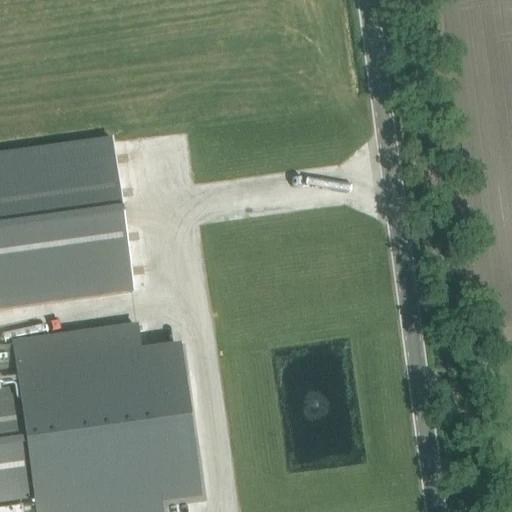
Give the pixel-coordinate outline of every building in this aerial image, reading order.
[(0,303),(134,284),(114,139),(0,154),(0,303)] [(155,347),(177,344),(174,325),(152,329),(155,347)] [(144,351),(140,326),(14,344),(20,392),(0,394),(0,497),(34,493),(37,511),(166,511),(164,498),(203,493),(183,345),(144,351)] [(241,395),(259,393),(256,368),(238,370),(241,395)] [(261,393),(272,392),(270,369),(258,371),(261,393)]
